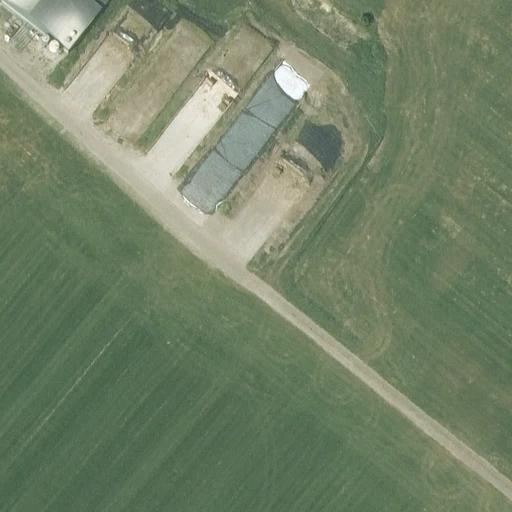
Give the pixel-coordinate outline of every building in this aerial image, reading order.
[(0,0),(0,4),(67,56),(110,0),(0,0)] [(100,109),(166,9),(153,0),(132,0),(72,91),(100,109)] [(173,32),(201,57),(209,48),(180,23),(173,32)] [(136,119),(182,68),(169,57),(123,108),(136,119)] [(155,157),(181,172),(220,107),(195,91),(155,157)] [(208,206),(286,132),(265,110),(250,124),(247,121),(184,180),(208,206)] [(318,126),(281,167),(295,180),(299,175),(312,187),(345,151),(318,126)]
